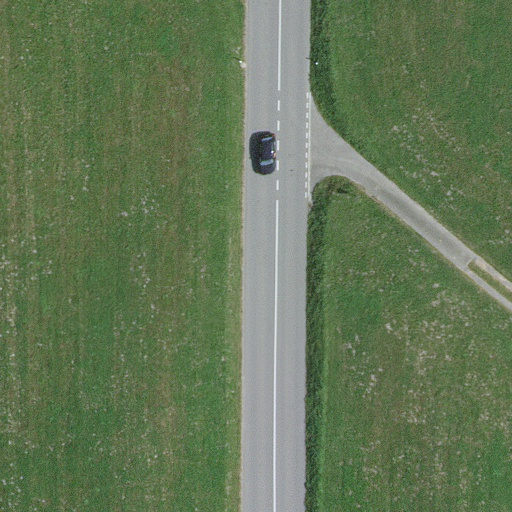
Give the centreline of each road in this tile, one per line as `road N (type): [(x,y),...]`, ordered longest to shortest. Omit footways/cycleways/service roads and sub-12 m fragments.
road 1 (tertiary): [(285,0),(283,511)]
road 2 (track): [(284,155),(373,180),(511,290)]
